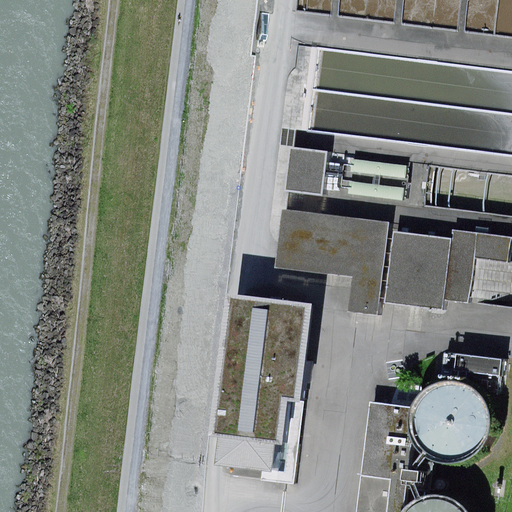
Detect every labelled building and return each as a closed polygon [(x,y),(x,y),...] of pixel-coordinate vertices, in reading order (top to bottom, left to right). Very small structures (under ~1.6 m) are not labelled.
[(324,197),(329,152),(291,147),(286,192),(324,197)] [(395,309),(406,217),(299,203),(291,262),(369,272),(365,306),(395,309)] [(466,235),(408,228),(399,299),(459,307),(460,296),(482,299),(488,253),(511,256),(511,231),(467,226),(466,235)] [(336,302),(250,291),(233,434),(242,435),(239,461),(295,468),(299,441),(306,442),(312,398),(324,399),(336,302)] [(507,360),(446,353),(443,379),(488,384),(487,391),(503,393),(507,360)] [(415,409),(373,404),(359,511),(472,511),(462,502),(450,497),(436,496),(425,498),(419,483),(425,484),(426,472),(419,471),(429,458),(440,463),(452,465),(465,463),(477,457),(487,447),(493,435),(494,422),(492,409),(485,398),(475,389),(463,383),(450,382),(436,386),(424,393),(416,405),(415,409)]
